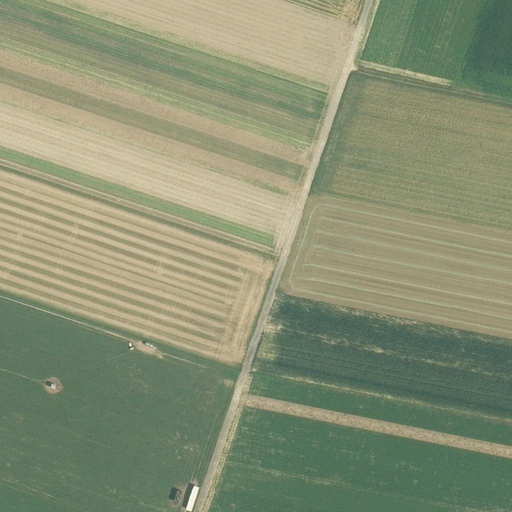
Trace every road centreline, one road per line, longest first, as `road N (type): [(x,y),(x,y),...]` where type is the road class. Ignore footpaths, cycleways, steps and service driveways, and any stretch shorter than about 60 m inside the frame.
road 1 (track): [(198,511),(369,0)]
road 2 (track): [(346,68),(511,101)]
